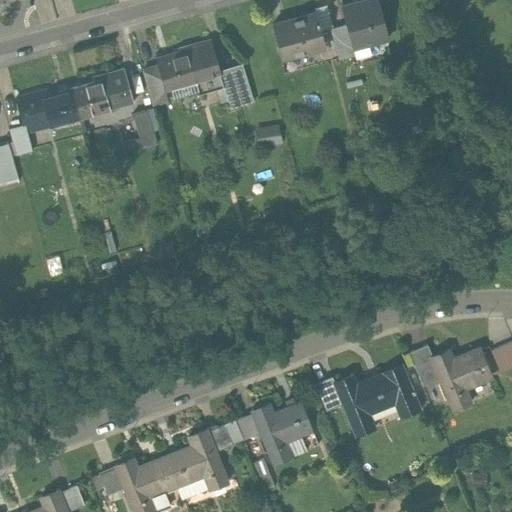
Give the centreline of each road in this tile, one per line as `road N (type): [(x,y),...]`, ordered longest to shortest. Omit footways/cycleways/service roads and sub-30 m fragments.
road 1 (residential): [(511,306),(398,319),(0,466)]
road 2 (residential): [(210,0),(0,57)]
